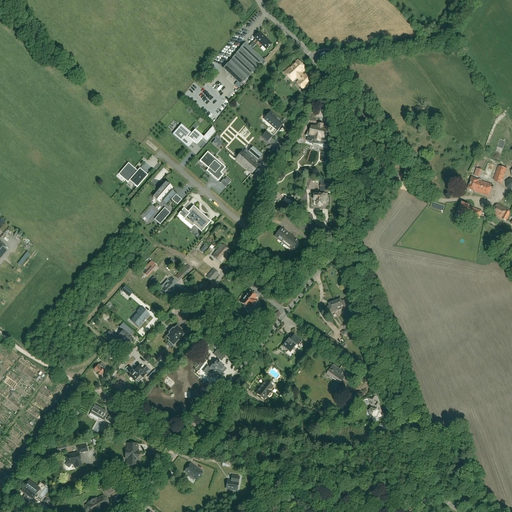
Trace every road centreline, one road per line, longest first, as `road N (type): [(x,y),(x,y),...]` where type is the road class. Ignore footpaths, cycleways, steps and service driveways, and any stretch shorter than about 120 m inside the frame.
road 1 (unclassified): [(172,456),(99,394),(164,321),(215,285),(248,229)]
road 2 (unclassified): [(462,511),(415,463),(337,256)]
road 3 (tertiary): [(172,456),(337,256)]
road 4 (tertiary): [(337,256),(389,177),(331,80)]
road 5 (unclassified): [(248,229),(276,155),(331,80)]
